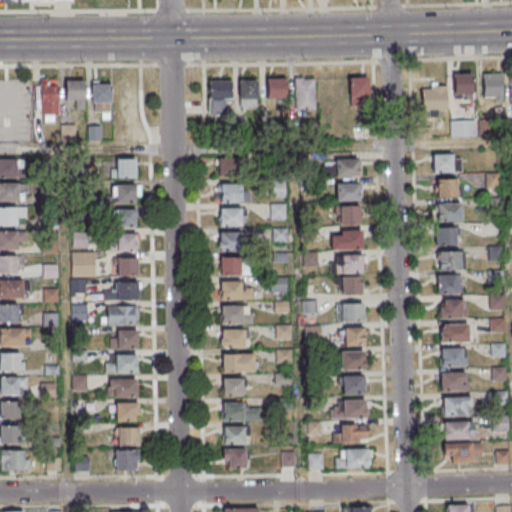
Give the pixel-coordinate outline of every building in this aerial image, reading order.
[(471,73),(453,73),(453,94),(471,94),(471,73)] [(482,73),(482,100),(501,100),(501,73),(482,73)] [(369,98),(369,77),(349,77),(349,106),(361,106),(361,98),(369,98)] [(266,78),(266,100),(285,100),(285,78),(266,78)] [(295,78),(295,113),(315,113),(315,78),(295,78)] [(59,79),(37,79),(37,112),(59,112),(59,79)] [(238,107),(257,107),(257,79),(238,79),(238,107)] [(229,80),(209,80),(209,114),(229,114),(229,80)] [(83,110),(84,81),(65,81),(64,110),(83,110)] [(90,105),(111,105),(111,84),(90,84),(90,105)] [(446,111),(446,84),(422,84),(422,111),(446,111)] [(451,136),(475,136),(475,120),(451,120),(451,136)] [(88,142),(100,142),(100,128),(88,128),(88,142)] [(459,171),(459,163),(453,163),(453,153),(432,153),(432,171),(459,171)] [(0,178),(23,179),(23,160),(0,159),(0,178)] [(335,177),(360,177),(360,159),(335,159),(335,177)] [(113,180),(136,180),(136,160),(113,160),(113,180)] [(218,162),(238,161),(238,180),(219,181),(218,162)] [(457,196),(457,178),(432,178),(432,196),(457,196)] [(270,197),(284,197),(284,181),(270,181),(270,197)] [(0,201),(24,202),(24,184),(0,183),(0,201)] [(358,201),(358,183),(336,183),(336,201),(358,201)] [(115,187),(134,187),(135,206),(115,206),(115,187)] [(220,187),(240,187),(240,206),(221,206),(220,187)] [(460,203),(435,203),(435,220),(460,220),(460,203)] [(286,219),(286,204),(270,204),(270,219),(286,219)] [(358,205),(335,205),(335,224),(358,224),(358,205)] [(0,207),(26,207),(26,217),(17,217),(17,224),(0,224),(0,207)] [(115,212),(135,211),(136,230),(116,230),(115,212)] [(219,211),(241,211),(241,230),(220,230),(219,211)] [(434,244),(455,244),(455,226),(434,226),(434,244)] [(361,248),(361,230),(331,230),(331,249),(361,248)] [(0,250),(21,250),(21,232),(0,232),(0,250)] [(87,248),(87,234),(72,234),(72,248),(87,248)] [(137,235),(106,235),(106,252),(137,252),(137,235)] [(219,236),(240,235),(241,254),(219,254),(219,236)] [(460,250),(435,250),(435,269),(460,269),(460,250)] [(70,252),(70,277),(95,277),(95,252),(70,252)] [(317,266),(317,253),(303,253),(303,266),(317,266)] [(0,254),(0,273),(17,273),(17,267),(23,267),(23,254),(0,254)] [(364,273),(364,255),(334,255),(334,273),(364,273)] [(117,261),(137,260),(137,279),(117,280),(117,261)] [(220,260),(240,260),(240,279),(220,279),(220,260)] [(457,275),(437,275),(437,293),(457,293),(457,275)] [(270,277),(270,292),(286,292),(286,277),(270,277)] [(334,294),(363,294),(363,277),(334,277),(334,294)] [(0,279),(0,297),(24,297),(24,280),(0,279)] [(84,292),(84,280),(70,280),(70,292),(84,292)] [(220,285),(240,284),(241,303),(221,304),(220,285)] [(117,285),(136,285),(137,304),(117,304),(117,285)] [(56,301),(56,290),(44,290),(44,301),(56,301)] [(503,294),(488,294),(488,309),(503,309),(503,294)] [(463,299),(438,299),(438,317),(463,317),(463,299)] [(0,303),(0,321),(18,321),(18,314),(23,314),(23,303),(0,303)] [(366,321),(366,303),(339,303),(339,321),(366,321)] [(86,319),(86,305),(71,305),(71,319),(86,319)] [(136,324),(136,306),(106,306),(106,324),(136,324)] [(221,309),(241,309),(241,327),(221,328),(221,309)] [(468,323),(438,323),(438,341),(468,341),(468,323)] [(0,345),(29,346),(29,328),(0,327),(0,345)] [(367,345),(367,327),(344,327),(344,345),(367,345)] [(116,334),(135,333),(136,352),(116,353),(116,334)] [(220,333),(243,333),(243,351),(221,352),(220,333)] [(440,366),(466,366),(466,347),(440,347),(440,366)] [(365,369),(365,350),(339,350),(339,369),(365,369)] [(0,352),(20,352),(20,369),(0,369),(0,352)] [(254,371),(254,354),(221,354),(221,371),(254,371)] [(115,358),(135,358),(135,377),(116,377),(115,358)] [(466,390),(466,371),(440,371),(440,390),(466,390)] [(363,376),(341,376),(341,393),(363,393),(363,376)] [(0,395),(24,395),(24,378),(0,377),(0,395)] [(222,381),(241,381),(242,400),(222,400),(222,381)] [(108,382),(136,382),(136,400),(113,400),(113,398),(106,398),(106,388),(108,388),(108,382)] [(471,415),(471,397),(440,397),(440,415),(471,415)] [(331,408),(331,418),(367,418),(367,400),(336,400),(336,408),(331,408)] [(0,419),(20,420),(20,403),(0,402),(0,419)] [(222,406),(242,405),(243,424),(223,425),(222,406)] [(114,406),(134,406),(135,425),(115,425),(114,406)] [(506,430),(506,417),(495,417),(495,430),(506,430)] [(442,438),(474,438),(474,421),(442,421),(442,438)] [(341,424),(341,432),(333,432),(333,442),(367,442),(367,424),(341,424)] [(0,443),(19,444),(19,426),(0,426),(0,443)] [(116,444),(139,444),(139,427),(116,427),(116,444)] [(223,429),(243,429),(243,448),(223,448),(223,429)] [(479,442),(443,442),(443,461),(479,461),(479,442)] [(369,449),(343,449),(343,458),(334,458),(334,467),(369,467),(369,449)] [(0,469),(27,470),(27,450),(0,450),(0,469)] [(138,470),(138,450),(114,450),(114,470),(138,470)] [(495,462),(507,462),(507,452),(495,452),(495,462)] [(224,453),(244,453),(244,472),(225,472),(224,453)] [(308,468),(322,468),(322,453),(308,453),(308,468)] [(75,470),(88,469),(87,457),(74,458),(75,470)]
